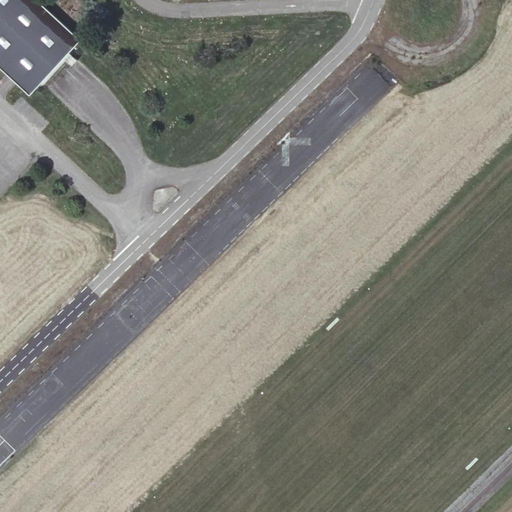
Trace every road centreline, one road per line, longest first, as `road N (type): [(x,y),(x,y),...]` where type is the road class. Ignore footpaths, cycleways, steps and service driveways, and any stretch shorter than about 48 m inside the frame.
road 1 (unclassified): [(353,39),(0,382)]
road 2 (unclassified): [(143,0),(163,10),(369,7)]
